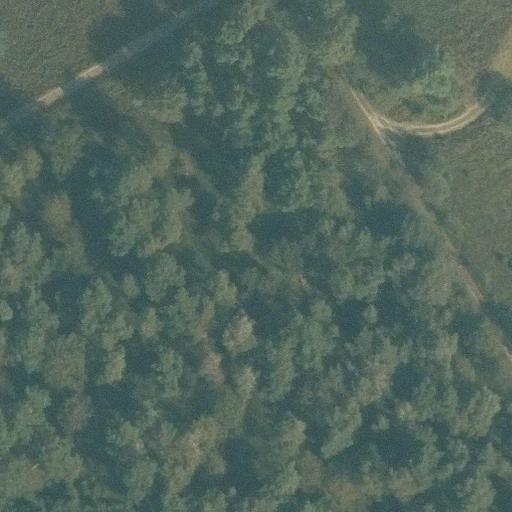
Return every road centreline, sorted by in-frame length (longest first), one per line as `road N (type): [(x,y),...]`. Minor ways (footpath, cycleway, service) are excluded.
road 1 (track): [(511,351),(300,0)]
road 2 (track): [(0,128),(204,0)]
